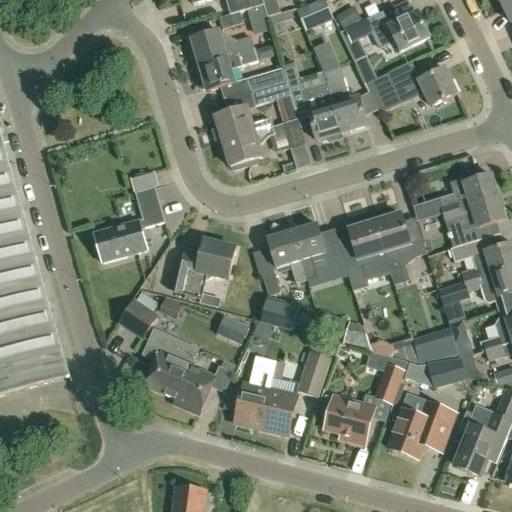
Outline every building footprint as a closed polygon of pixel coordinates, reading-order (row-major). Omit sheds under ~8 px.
[(264,6),(261,0),(192,0),(194,5),(212,0),(246,0),(249,10),(264,6)] [(267,19),(280,15),(275,0),(261,0),(264,6),(267,19)] [(306,33),(334,22),(325,0),(297,12),(306,33)] [(511,22),(511,0),(504,0),(502,1),(511,22)] [(343,31),(360,20),(353,7),(335,18),(343,31)] [(297,11),(280,15),(267,19),(269,26),(299,18),(297,11)] [(223,30),(243,24),(240,12),(219,19),(223,30)] [(430,39),(418,15),(390,28),(388,22),(376,28),(385,48),(396,43),(400,53),(430,39)] [(366,85),(377,80),(366,57),(367,56),(360,41),(375,34),(367,19),(344,30),(345,31),(340,34),(355,63),(366,85)] [(200,66),(254,50),(251,38),(223,46),(219,32),(192,40),(192,42),(189,45),(192,56),(196,56),(200,66)] [(254,50),(200,66),(203,76),(198,81),(201,92),(207,93),(235,85),(231,71),(242,68),(242,67),(258,62),(254,50)] [(281,66),(283,70),(284,73),(295,70),(293,62),(281,66)] [(421,82),(413,65),(389,77),(388,74),(377,80),(366,85),(377,109),(399,98),(402,106),(425,95),(432,107),(457,95),(445,70),(421,82)] [(251,93),(286,82),(284,73),(283,70),(247,80),(251,93)] [(295,70),(284,73),(286,82),(295,111),(307,108),(312,125),(318,142),(321,141),(322,144),(329,142),(330,145),(343,141),(341,134),(342,134),(327,83),(324,74),(326,83),(327,87),(305,94),(301,80),(298,80),(295,70)] [(327,83),(342,134),(368,126),(359,98),(347,102),(341,79),(338,70),(324,74),(327,83)] [(295,111),(286,82),(251,93),(251,94),(255,108),(276,101),(283,125),(298,121),(295,111)] [(253,126),(247,108),(215,118),(217,126),(214,128),(219,144),(272,128),(269,120),(259,123),(260,124),(253,126)] [(283,125),(272,128),(219,144),(223,160),(228,160),(230,168),(232,168),(237,171),(245,168),(247,163),(262,159),(257,140),(264,138),(264,140),(270,138),(286,134),(291,149),(291,150),(305,145),(300,129),(298,121),(283,125)] [(0,395),(70,376),(0,133),(0,395)] [(294,163),(283,166),(285,173),(296,170),(294,163)] [(498,198),(491,175),(465,183),(464,179),(450,183),(456,201),(440,206),(443,216),(498,198)] [(145,229),(165,224),(155,188),(135,194),(145,229)] [(505,221),(498,198),(443,216),(446,225),(462,220),(465,232),(478,228),(478,229),(505,221)] [(392,280),(394,285),(408,281),(404,268),(407,267),(415,260),(411,246),(404,223),(402,215),(375,223),(392,280)] [(103,263),(147,251),(139,222),(95,234),(103,263)] [(376,285),(392,280),(375,223),(349,230),(351,237),(359,262),(369,259),(376,285)] [(320,236),(317,225),(293,232),(308,281),(318,278),(312,259),(325,255),(342,250),(339,240),(338,241),(336,231),(320,236)] [(308,281),(293,232),(268,239),(270,249),(277,269),(290,265),(296,285),(308,281)] [(229,281),(237,248),(204,241),(197,273),(181,270),(176,294),(201,300),(199,304),(219,309),(221,299),(202,295),(207,276),(229,281)] [(511,243),(481,253),(477,242),(457,248),(451,250),(451,251),(455,263),(473,257),(477,269),(462,274),(465,283),(511,268),(511,243)] [(489,303),(494,302),(497,311),(511,306),(511,268),(465,283),(439,291),(444,306),(462,301),(460,295),(481,288),(485,301),(489,303)] [(262,275),(269,298),(281,294),(274,272),(262,275)] [(293,330),(299,307),(268,298),(261,322),(293,330)] [(145,342),(160,316),(134,300),(118,325),(145,342)] [(511,306),(497,311),(500,318),(500,319),(497,324),(500,336),(501,338),(500,338),(502,347),(511,344),(511,306)] [(177,401),(191,368),(199,351),(155,330),(163,318),(160,316),(145,342),(148,345),(142,357),(157,364),(146,388),(176,401),(177,401)] [(241,347),(249,329),(225,318),(216,336),(241,347)] [(473,357),(468,341),(469,341),(463,322),(449,327),(457,349),(458,349),(461,360),(473,357)] [(345,345),(372,352),(365,327),(351,324),(345,345)] [(412,339),(412,338),(411,332),(409,334),(418,365),(419,365),(420,366),(437,360),(438,363),(461,360),(458,349),(457,349),(435,352),(431,339),(419,342),(417,338),(412,339)] [(418,365),(409,334),(408,335),(409,339),(390,345),(382,342),(371,346),(374,352),(374,354),(391,358),(408,363),(409,362),(418,365)] [(502,347),(500,338),(483,344),(485,353),(502,347)] [(511,344),(502,347),(506,358),(511,355),(511,344)] [(489,363),(506,358),(502,347),(485,353),(489,363)] [(311,352),(310,353),(305,369),(300,382),(297,392),(299,393),(318,400),(332,359),(311,352)] [(262,429),(271,390),(275,373),(277,364),(256,358),(250,385),(246,384),(244,393),(239,413),(236,423),(262,429)] [(405,378),(436,389),(451,385),(467,381),(466,379),(467,379),(461,360),(438,363),(429,364),(429,366),(419,367),(411,364),(405,378)] [(220,369),(232,374),(236,366),(224,361),(220,369)] [(376,397),(393,404),(404,373),(387,366),(376,397)] [(215,379),(191,368),(177,401),(176,401),(175,405),(200,415),(211,389),(225,395),(233,375),(232,374),(220,369),(215,379)] [(498,387),(511,382),(511,368),(494,374),(498,387)] [(289,435),(298,397),(271,390),(262,429),(289,435)] [(510,420),(511,421),(511,391),(508,390),(497,415),(510,420)] [(375,407),(334,397),(334,399),(326,397),(322,414),(330,415),(326,429),(342,433),(341,438),(365,445),(375,407)] [(441,451),(447,436),(455,414),(427,403),(421,418),(403,411),(389,448),(417,459),(423,444),(428,446),(441,451)] [(507,439),(511,427),(511,421),(510,420),(496,415),(479,408),(471,427),(456,466),(459,467),(460,470),(469,474),(472,473),(480,476),(486,462),(493,443),(503,446),(506,439),(507,439)] [(203,511),(206,492),(177,489),(173,511),(203,511)]
